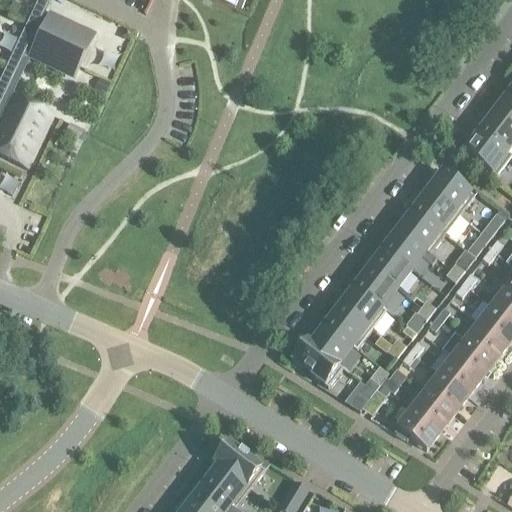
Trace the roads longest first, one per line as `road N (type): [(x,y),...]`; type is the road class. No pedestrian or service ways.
road 1 (residential): [(228,400),(511,33)]
road 2 (residential): [(228,400),(412,511)]
road 3 (residential): [(134,351),(95,418),(0,505)]
road 4 (residential): [(415,511),(511,391)]
road 5 (residential): [(134,351),(0,291)]
road 6 (residential): [(147,511),(228,400)]
